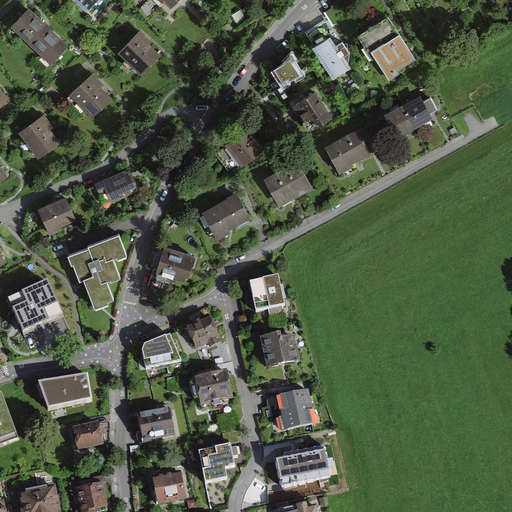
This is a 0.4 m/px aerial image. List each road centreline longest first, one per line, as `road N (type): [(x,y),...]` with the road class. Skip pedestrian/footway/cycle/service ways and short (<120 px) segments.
road 1 (residential): [(236,511),(255,453),(224,299),(213,295),(124,329)]
road 2 (residential): [(212,118),(163,119),(121,158),(2,215)]
road 3 (residential): [(212,118),(162,207),(124,329)]
road 4 (residential): [(122,350),(126,511)]
road 5 (residential): [(311,0),(212,118)]
road 6 (residential): [(0,375),(122,350)]
